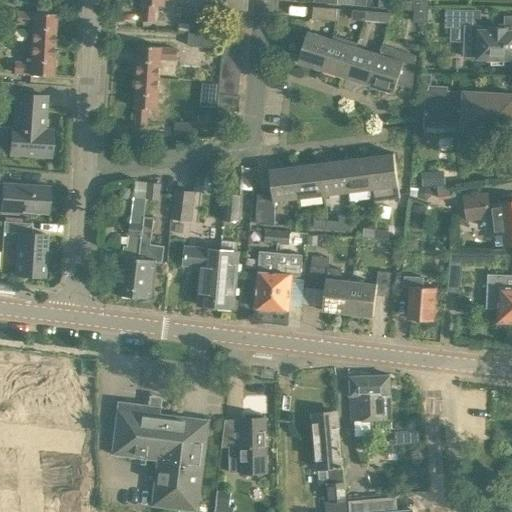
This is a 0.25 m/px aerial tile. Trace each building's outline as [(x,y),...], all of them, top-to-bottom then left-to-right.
[(164,0),(141,0),(141,5),(144,5),(143,21),(153,22),(154,6),(164,6),(164,0)] [(226,0),(226,8),(247,10),(246,11),(248,11),(248,0),(226,0)] [(378,0),(378,8),(392,8),(392,0),(378,0)] [(428,11),(428,0),(410,0),(410,10),(414,10),(428,11)] [(311,19),(335,21),(337,8),(312,6),(311,19)] [(226,8),(225,20),(245,21),(246,11),(247,10),(226,8)] [(351,20),(365,21),(366,11),(352,10),(351,20)] [(427,23),(428,11),(414,10),(413,22),(427,23)] [(366,11),(365,21),(390,23),(391,13),(366,11)] [(32,26),(31,45),(54,46),(56,15),(32,14),(32,15),(17,14),(17,25),(32,26)] [(511,16),(503,16),(502,28),(490,27),(490,22),(476,22),(476,26),(451,25),(450,41),(462,42),(462,56),(475,56),(475,58),(511,58),(511,16)] [(225,20),(224,32),(244,34),(245,21),(225,20)] [(203,25),(179,23),(179,32),(188,33),(188,32),(217,34),(218,26),(203,25)] [(187,45),(216,48),(217,34),(188,32),(188,33),(187,45)] [(224,32),(223,44),(243,46),(244,34),(224,32)] [(297,64),(321,72),(331,40),(307,32),(297,64)] [(321,72),(345,79),(355,47),(331,40),(321,72)] [(223,44),(222,56),(242,58),(243,46),(223,44)] [(54,46),(31,45),(29,64),(14,63),(14,74),(29,75),(29,76),(52,78),(54,46)] [(378,54),(369,86),(393,94),(396,83),(412,88),(416,56),(381,45),(378,54)] [(138,46),(136,76),(159,77),(161,61),(177,62),(177,49),(138,46)] [(345,79),(369,86),(378,54),(355,47),(345,79)] [(222,56),(220,67),(241,70),(242,58),(222,56)] [(241,70),(220,67),(219,79),(240,81),(241,70)] [(420,86),(434,86),(435,74),(421,73),(420,86)] [(159,77),(136,76),(134,108),(137,108),(136,125),(146,126),(147,109),(157,109),(159,77)] [(240,81),(219,79),(218,94),(238,96),(240,81)] [(0,94),(11,95),(11,84),(0,82),(0,94)] [(217,86),(202,84),(200,106),(215,107),(217,86)] [(422,127),(511,132),(511,95),(424,90),(422,127)] [(10,154),(50,157),(52,130),(44,130),(45,119),(44,119),(46,96),(16,94),(13,128),(11,128),(10,139),(0,138),(0,152),(10,153),(10,154)] [(218,94),(217,105),(239,107),(241,96),(238,96),(218,94)] [(174,122),(174,133),(196,133),(196,122),(174,122)] [(394,153),(368,157),(371,189),(372,189),(374,201),(400,198),(399,185),(394,153)] [(368,157),(343,160),(347,192),(371,189),(368,157)] [(475,157),(461,158),(462,171),(476,169),(475,157)] [(343,160),(319,163),(323,195),(347,192),(343,160)] [(319,163),(293,166),(298,198),(323,195),(319,163)] [(298,198),(293,166),(269,169),(272,195),(257,194),(255,223),(275,225),(274,201),(298,198)] [(420,172),(422,186),(444,184),(442,170),(420,172)] [(147,182),(146,198),(146,199),(159,200),(161,183),(147,182)] [(1,213),(17,214),(17,211),(47,213),(49,187),(3,184),(1,213)] [(437,196),(450,194),(449,184),(436,185),(437,196)] [(427,185),(422,186),(418,186),(416,196),(425,200),(432,194),(427,185)] [(171,219),(191,221),(195,192),(174,189),(171,219)] [(223,220),(239,221),(240,195),(225,193),(223,220)] [(491,234),(503,232),(505,244),(511,243),(511,201),(500,203),(488,205),(486,193),(463,196),(466,220),(477,218),(477,217),(489,216),(491,234)] [(117,292),(134,295),(143,218),(146,199),(146,198),(133,196),(127,246),(123,246),(122,256),(121,256),(117,292)] [(425,207),(411,206),(410,218),(424,219),(425,207)] [(143,218),(134,295),(151,297),(156,262),(162,263),(164,245),(150,244),(153,219),(143,218)] [(313,228),(326,229),(327,220),(314,219),(313,228)] [(18,233),(15,275),(44,277),(47,235),(31,234),(31,223),(4,221),(3,232),(18,233)] [(338,231),(351,232),(351,222),(338,221),(338,231)] [(361,237),(375,238),(376,229),(362,228),(361,237)] [(264,243),(277,244),(278,230),(265,229),(264,243)] [(376,229),(375,238),(388,240),(389,230),(376,229)] [(278,230),(277,244),(290,245),(290,231),(278,230)] [(307,245),(316,246),(317,236),(308,235),(307,245)] [(197,304),(215,306),(220,250),(200,248),(185,247),(184,264),(201,266),(197,304)] [(220,250),(215,306),(233,307),(238,252),(220,250)] [(254,308),(272,309),(276,256),(277,252),(259,251),(257,271),(254,308)] [(446,292),(459,293),(462,263),(496,263),(496,254),(450,253),(446,292)] [(276,256),(272,309),(289,310),(292,274),(288,274),(288,262),(280,262),(281,257),(276,256)] [(322,310),(347,313),(351,281),(327,278),(330,261),(313,258),(309,287),(325,289),(322,310)] [(351,281),(347,313),(373,317),(376,295),(388,296),(391,272),(378,271),(376,284),(351,281)] [(497,322),(511,322),(511,274),(487,274),(486,308),(497,308),(497,322)] [(404,288),(410,289),(407,318),(420,319),(422,322),(430,323),(431,320),(433,320),(436,289),(422,288),(422,278),(405,277),(404,288)] [(15,397),(12,423),(26,425),(28,413),(52,416),(57,374),(31,371),(28,399),(15,397)] [(57,374),(52,416),(76,419),(75,431),(89,433),(92,407),(79,405),(83,375),(57,372),(57,374)] [(391,418),(389,375),(350,376),(351,420),(391,418)] [(149,410),(141,409),(142,404),(118,401),(112,454),(157,460),(152,505),(198,511),(209,420),(149,412),(149,410)] [(336,412),(312,415),(319,486),(322,486),(324,502),(346,501),(344,481),(343,481),(342,465),(341,465),(336,412)] [(242,445),(229,445),(229,472),(266,472),(266,418),(242,418),(242,445)] [(420,445),(419,431),(407,432),(408,446),(420,445)] [(233,511),(234,507),(230,507),(231,491),(218,490),(216,506),(215,511),(233,511)] [(390,498),(349,502),(350,511),(413,511),(413,510),(395,511),(395,508),(391,509),(390,498)]
